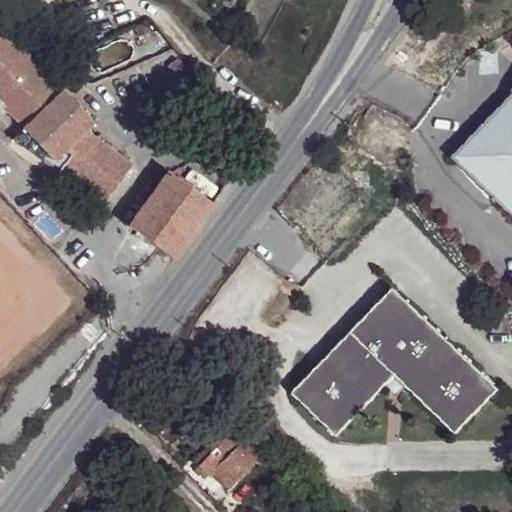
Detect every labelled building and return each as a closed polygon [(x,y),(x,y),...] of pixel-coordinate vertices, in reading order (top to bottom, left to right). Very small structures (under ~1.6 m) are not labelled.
[(223,0),(213,12),(222,20),(238,0),(223,0)] [(240,16),(231,26),(241,35),(249,24),(240,16)] [(5,27),(0,32),(0,95),(12,108),(9,111),(27,130),(59,163),(91,132),(99,125),(50,75),(22,45),(5,27)] [(28,46),(22,45),(50,75),(49,68),(47,64),(38,53),(33,49),(28,46)] [(12,108),(0,95),(0,109),(2,111),(7,113),(9,111),(12,108)] [(511,214),(511,100),(455,160),(511,214)] [(59,163),(27,130),(17,141),(57,168),(76,182),(105,143),(91,132),(59,163)] [(105,143),(76,182),(96,196),(108,205),(136,166),(105,143)] [(158,248),(172,259),(206,212),(163,179),(135,217),(127,226),(158,248)] [(496,393),(391,292),(290,398),(335,441),(383,392),(393,381),(403,390),(453,438),(496,393)] [(181,381),(188,388),(195,381),(187,374),(181,381)] [(393,381),(383,392),(393,401),(403,390),(393,381)] [(169,406),(181,410),(193,399),(185,390),(169,406)] [(210,405),(199,393),(193,399),(181,410),(193,422),(210,405)] [(264,408),(251,393),(239,405),(252,419),(264,408)] [(223,419),(202,439),(212,450),(222,460),(244,440),(223,419)] [(215,469),(230,484),(256,460),(260,456),(244,440),(222,460),(215,469)] [(215,469),(222,460),(212,450),(197,465),(207,477),(215,469)]
